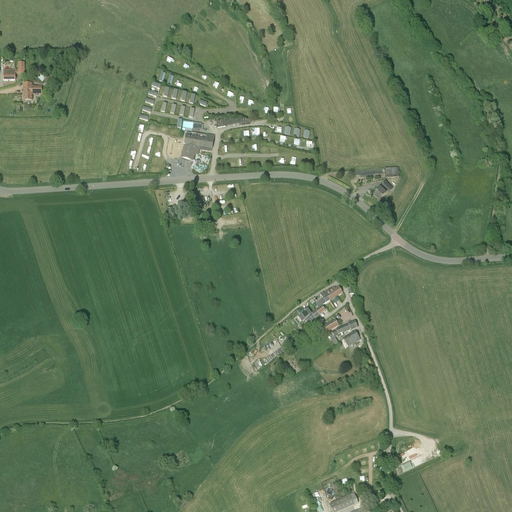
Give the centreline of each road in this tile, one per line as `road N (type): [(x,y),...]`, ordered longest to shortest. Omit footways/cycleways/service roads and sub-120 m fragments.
road 1 (tertiary): [(398,239),(339,188),(296,175),(0,190)]
road 2 (track): [(485,258),(500,164),(489,116),(402,0)]
road 3 (unclassified): [(401,511),(388,481),(388,400),(345,288)]
road 4 (tertiary): [(511,257),(446,261),(398,239)]
